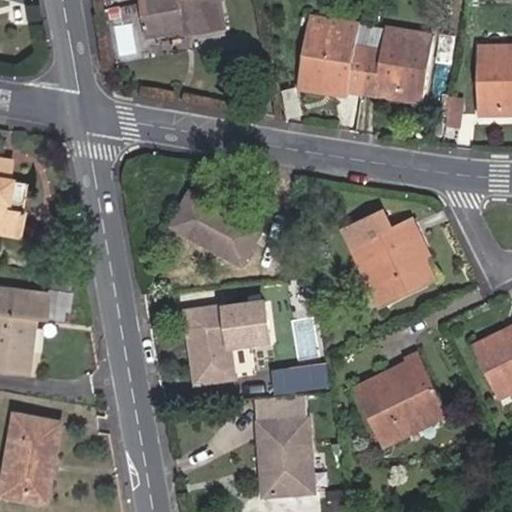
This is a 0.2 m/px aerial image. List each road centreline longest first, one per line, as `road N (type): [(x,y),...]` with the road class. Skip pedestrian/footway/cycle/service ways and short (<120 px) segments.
road 1 (residential): [(149,511),(86,108)]
road 2 (residential): [(86,108),(457,175)]
